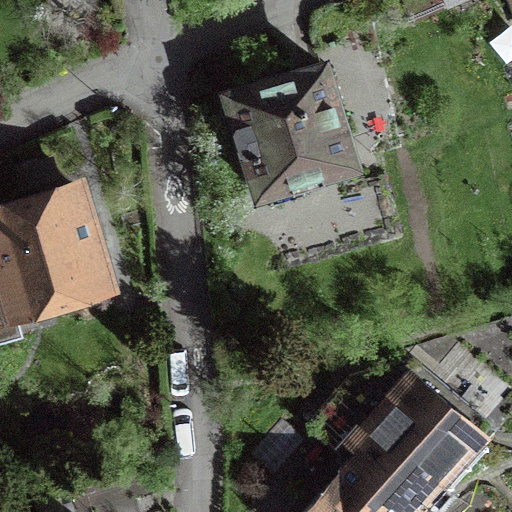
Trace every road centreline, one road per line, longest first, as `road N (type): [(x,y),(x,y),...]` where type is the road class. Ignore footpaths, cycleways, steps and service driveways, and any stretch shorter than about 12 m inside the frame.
road 1 (residential): [(160,47),(203,453),(200,511)]
road 2 (residential): [(0,119),(160,47)]
